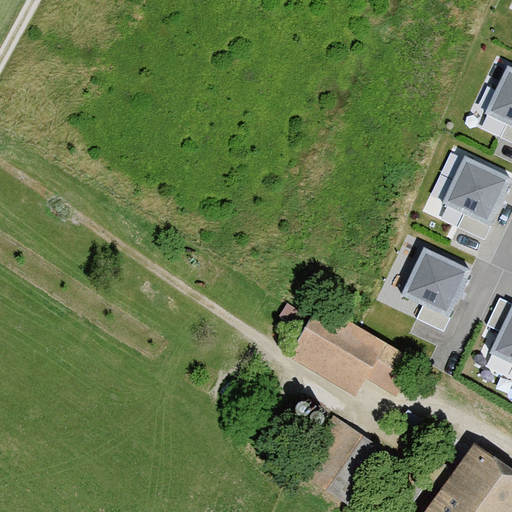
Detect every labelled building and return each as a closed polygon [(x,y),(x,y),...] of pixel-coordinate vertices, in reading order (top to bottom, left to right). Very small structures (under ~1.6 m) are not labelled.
[(511,67),(507,65),(485,118),(505,128),(501,137),(511,142),(511,67)] [(465,155),(442,204),(463,215),(457,226),(485,239),(511,179),(465,155)] [(422,247),(401,296),(422,306),(416,318),(443,331),(472,270),(422,247)] [(501,331),(490,353),(511,363),(511,307),(510,307),(511,304),(499,298),(487,325),(501,331)] [(320,308),(290,358),(355,396),(366,378),(397,396),(415,365),(320,308)] [(295,409),(294,411),(295,414),(297,416),(300,418),(303,418),(305,417),(307,415),(309,412),(309,409),(307,406),(305,404),(303,404),(300,404),(298,405),(296,406),(295,409)] [(310,419),(310,422),(310,425),(312,427),(315,428),(318,428),(321,427),(323,425),(324,423),(324,420),(322,417),(320,415),(318,414),(315,414),(313,415),(311,417),(310,419)] [(393,491),(406,471),(333,422),(300,473),(355,510),(375,480),(393,491)] [(511,511),(511,473),(474,447),(429,511),(511,511)]
